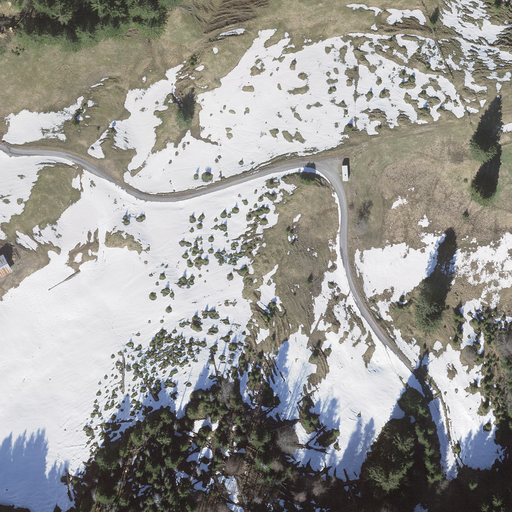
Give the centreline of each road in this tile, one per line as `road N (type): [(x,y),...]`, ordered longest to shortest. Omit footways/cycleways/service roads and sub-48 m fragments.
road 1 (track): [(479,511),(461,488),(432,401),(354,296),(342,197),(332,180),(314,169),(285,171),(163,204),(131,198),(83,165),(0,150)]
road 2 (track): [(332,180),(363,143),(511,115)]
